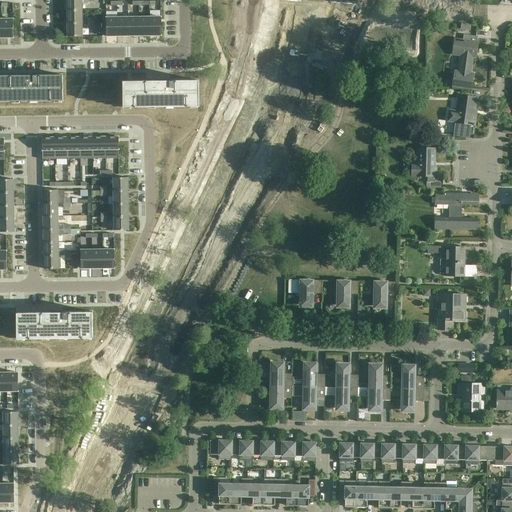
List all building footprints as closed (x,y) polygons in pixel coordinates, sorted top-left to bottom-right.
[(94,2),(94,0),(66,0),(67,11),(82,11),(82,4),(88,4),(88,2),(94,2)] [(82,23),(82,11),(67,11),(67,24),(82,23)] [(128,17),(117,18),(117,36),(128,36),(128,17)] [(139,17),(128,17),(128,36),(139,36),(139,17)] [(150,17),(139,17),(139,36),(150,36),(150,17)] [(161,17),(150,17),(150,36),(161,36),(161,17)] [(117,18),(106,18),(106,36),(117,36),(117,18)] [(13,19),(2,19),(2,38),(13,38),(13,19)] [(82,37),(82,23),(67,24),(67,37),(82,37)] [(473,74),(470,74),(473,53),(476,53),(477,43),(478,37),(464,35),(463,41),(462,41),(455,40),(453,54),(461,56),(459,69),(458,74),(454,74),(453,86),(471,88),(473,74)] [(12,76),(0,75),(0,101),(12,102),(12,98),(19,98),(19,102),(30,101),(30,98),(37,98),(37,101),(54,101),(54,98),(61,97),(62,101),(62,75),(33,75),(12,76)] [(148,81),(122,81),(123,108),(148,107),(155,107),(166,107),(166,103),(173,103),(173,107),(190,107),(190,103),(197,103),(198,103),(198,106),(197,106),(197,107),(199,107),(198,80),(169,81),(148,81)] [(476,98),(459,95),(457,112),(450,111),(448,121),(455,122),(453,136),(471,139),(473,125),(474,125),(476,115),(472,114),(472,109),(474,110),(476,98)] [(68,137),(55,138),(55,159),(68,159),(68,137)] [(80,137),(68,137),(68,159),(81,159),(80,137)] [(93,137),(80,137),(81,159),(93,159),(93,137)] [(105,137),(93,137),(93,159),(106,159),(105,137)] [(119,137),(105,137),(106,159),(119,158),(119,137)] [(55,138),(42,138),(42,160),(55,159),(55,138)] [(435,149),(417,149),(417,164),(412,164),(412,176),(428,176),(427,181),(426,182),(426,188),(432,188),(442,188),(443,178),(441,176),(436,176),(436,167),(434,167),(435,149)] [(113,178),(113,191),(128,191),(128,178),(113,178)] [(13,179),(0,179),(0,192),(13,192),(13,179)] [(64,190),(63,190),(57,190),(51,190),(42,190),(43,204),(58,203),(58,204),(63,204),(70,203),(70,199),(64,199),(64,191),(64,190)] [(128,204),(128,191),(113,191),(108,191),(108,196),(108,197),(113,197),(113,204),(128,204)] [(0,205),(13,206),(13,192),(0,192),(0,205)] [(478,195),(436,194),(436,204),(450,205),(449,219),(436,219),(435,228),(467,229),(477,229),(477,219),(461,219),(461,205),(477,205),(478,195)] [(58,203),(43,204),(43,217),(58,216),(58,204),(58,203)] [(128,217),(128,204),(113,204),(113,217),(128,217)] [(0,218),(14,219),(13,206),(0,205),(0,218)] [(58,230),(58,216),(43,217),(43,230),(58,230)] [(128,230),(128,217),(113,217),(114,231),(128,230)] [(0,232),(14,232),(14,219),(0,218),(0,232)] [(58,243),(58,230),(43,230),(43,243),(58,243)] [(58,243),(43,243),(44,256),(58,256),(64,256),(64,251),(58,251),(58,243)] [(428,246),(428,254),(446,254),(445,276),(464,277),(465,247),(455,247),(428,246)] [(114,249),(103,250),(103,268),(114,268),(114,249)] [(92,250),(81,250),(81,269),(92,268),(92,250)] [(103,250),(92,250),(92,268),(103,268),(103,250)] [(59,269),(58,256),(44,256),(44,269),(59,269)] [(300,305),(312,305),(313,294),(321,294),(322,281),(310,280),(310,278),(303,278),(303,280),(300,280),(300,281),(289,281),(289,280),(288,280),(288,293),(289,293),(289,292),(300,292),(300,305)] [(337,306),(349,306),(350,294),(358,294),(359,281),(347,281),(347,279),(340,279),(340,281),(337,281),(337,306)] [(374,306),(386,307),(387,295),(395,295),(396,282),(384,282),(384,280),(377,280),(377,282),(374,282),(374,306)] [(465,295),(438,294),(437,302),(445,302),(445,317),(438,316),(437,330),(452,330),(452,320),(465,320),(464,320),(464,305),(465,305),(465,295)] [(92,312),(16,313),(17,339),(93,338),(92,312)] [(284,364),(271,364),(271,386),(292,386),(292,374),(284,374),(284,364)] [(304,365),(303,386),(325,387),(325,375),(316,374),(317,365),(304,365)] [(337,366),(336,387),(358,388),(358,375),(349,375),(349,366),(337,366)] [(369,366),(369,388),(390,388),(391,376),(382,376),(382,367),(369,366)] [(402,367),(402,388),(423,389),(423,377),(415,376),(415,367),(402,367)] [(18,372),(7,373),(7,391),(18,391),(18,372)] [(461,376),(461,384),(458,384),(458,394),(463,394),(462,411),(486,411),(479,411),(479,394),(484,394),(484,384),(471,384),(471,378),(470,376),(462,376),(461,376)] [(292,386),(271,386),(270,407),(283,408),(283,398),(292,398),(292,386)] [(325,387),(303,386),(303,408),(316,408),(316,399),(325,399),(325,387)] [(358,388),(336,387),(336,409),(348,409),(349,400),(357,400),(358,388)] [(390,388),(369,388),(368,409),(381,410),(381,400),(390,400),(390,388)] [(423,389),(402,388),(401,410),(414,410),(414,401),(429,401),(429,389),(423,389)] [(511,392),(497,392),(496,409),(511,408),(511,392)] [(295,416),(296,408),(283,407),(282,415),(295,416)] [(18,412),(3,412),(3,425),(18,425),(18,421),(18,412)] [(18,425),(3,425),(3,438),(18,438),(18,430),(18,425)] [(18,438),(3,438),(3,452),(18,451),(18,447),(18,438)] [(215,441),(209,440),(209,441),(210,441),(210,454),(219,454),(219,459),(231,460),(232,455),(231,455),(231,441),(219,441),(219,442),(215,442),(215,441)] [(236,441),(231,441),(231,455),(232,455),(240,455),(240,460),(252,460),(253,455),(252,455),(252,441),(240,441),(240,443),(236,442),(236,441)] [(257,441),(252,441),(252,455),(253,455),(261,455),(261,460),(273,461),(274,456),(273,456),(273,442),(261,442),(261,443),(257,443),(257,441)] [(278,442),(273,442),(273,456),(274,456),(282,456),(282,461),(294,461),(295,456),(294,456),(294,442),(282,442),(282,443),(278,443),(278,442)] [(299,442),(294,442),(294,456),(295,456),(303,456),(303,461),(315,461),(316,443),(303,442),(303,444),(299,444),(299,442)] [(340,444),(339,462),(352,462),(352,457),(361,458),(361,444),(357,444),(357,445),(353,445),(353,444),(339,443),(339,444),(340,444)] [(374,444),(361,444),(361,458),(360,462),(373,463),(373,458),(382,458),(382,444),(378,444),(378,446),(374,446),(374,444)] [(395,444),(382,444),(382,458),(381,463),(394,463),(394,458),(403,459),(403,445),(399,445),(399,446),(395,446),(395,444)] [(416,445),(403,445),(403,459),(402,463),(415,464),(415,459),(424,459),(424,445),(420,445),(420,447),(416,446),(416,445)] [(437,445),(424,445),(424,459),(423,464),(436,464),(436,459),(445,459),(445,446),(441,445),(441,447),(437,447),(437,445)] [(458,446),(445,446),(445,459),(444,464),(457,464),(457,460),(466,460),(466,446),(462,446),(462,447),(458,447),(458,446)] [(479,446),(466,446),(466,460),(465,465),(478,465),(478,460),(487,460),(487,446),(483,446),(483,448),(479,448),(479,446)] [(500,447),(487,446),(487,460),(495,461),(495,465),(511,465),(511,446),(504,447),(504,448),(500,448),(500,447)] [(18,451),(3,452),(4,465),(18,464),(18,456),(18,451)] [(220,478),(213,478),(213,494),(219,494),(219,504),(230,504),(230,484),(219,484),(220,478)] [(247,479),(242,478),(241,484),(230,484),(230,504),(241,505),(241,495),(247,495),(247,479)] [(511,478),(502,479),(502,488),(497,488),(497,500),(502,501),(502,500),(511,500),(511,478)] [(253,479),(247,479),(247,495),(252,495),(252,505),(263,505),(264,485),(253,484),(253,479)] [(281,479),(264,479),(264,485),(263,505),(275,505),(275,496),(281,496),(281,479)] [(287,479),(281,479),(281,496),(286,496),(286,505),(297,506),(298,485),(287,485),(287,479)] [(315,480),(309,480),(309,485),(298,485),(297,506),(308,506),(309,496),(315,497),(315,480)] [(356,481),(339,480),(339,497),(345,497),(345,507),(356,507),(356,486),(356,481)] [(373,481),(367,481),(367,487),(356,486),(356,507),(367,507),(367,498),(373,498),(373,481)] [(390,482),(373,481),(373,498),(378,498),(378,507),(389,508),(390,487),(390,482)] [(407,482),(401,482),(401,487),(390,487),(389,508),(400,508),(401,498),(406,498),(407,482)] [(413,482),(407,482),(406,498),(412,499),(412,508),(423,508),(423,488),(412,488),(413,482)] [(440,483),(424,482),(423,488),(423,508),(434,509),(434,499),(440,499),(440,483)] [(13,483),(3,484),(3,502),(14,502),(14,483),(13,483)] [(446,483),(440,483),(440,499),(445,499),(445,509),(451,509),(457,503),(457,489),(446,488),(446,483)] [(511,511),(511,500),(502,500),(502,501),(502,509),(497,509),(496,511),(511,511)] [(471,503),(457,503),(451,509),(450,511),(476,511),(477,506),(475,504),(471,504),(471,503)]
